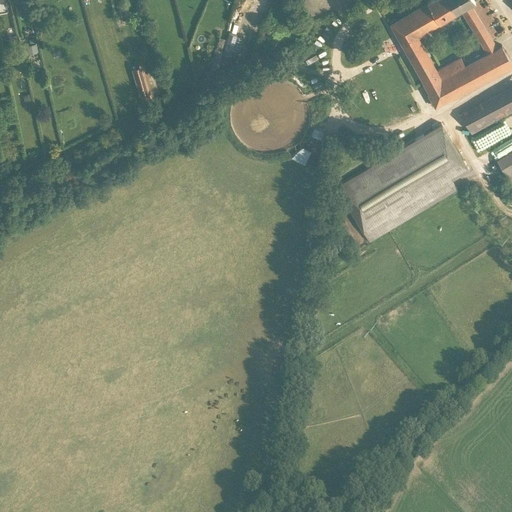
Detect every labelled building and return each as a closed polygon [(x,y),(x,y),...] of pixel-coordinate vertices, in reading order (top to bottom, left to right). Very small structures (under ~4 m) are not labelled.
[(511,61),(501,44),(497,46),(492,37),(505,30),(489,3),(486,0),(474,0),(430,0),(427,2),(427,3),(391,24),(426,82),(425,82),(431,92),(430,93),(437,105),(511,61)] [(118,16),(119,20),(125,18),(124,14),(122,8),(115,11),(117,17),(118,16)] [(36,43),(26,45),(27,53),(37,51),(36,43)] [(471,132),(511,112),(511,86),(461,110),(471,132)] [(143,104),(153,101),(149,89),(140,91),(143,104)] [(32,107),(29,94),(23,95),(26,108),(32,107)] [(369,240),(457,188),(451,179),(469,168),(442,123),(336,185),(369,240)] [(487,137),(475,140),(477,147),(489,144),(487,137)] [(307,163),(311,149),(300,145),(295,159),(307,163)] [(511,148),(497,156),(509,179),(511,177),(511,148)]
